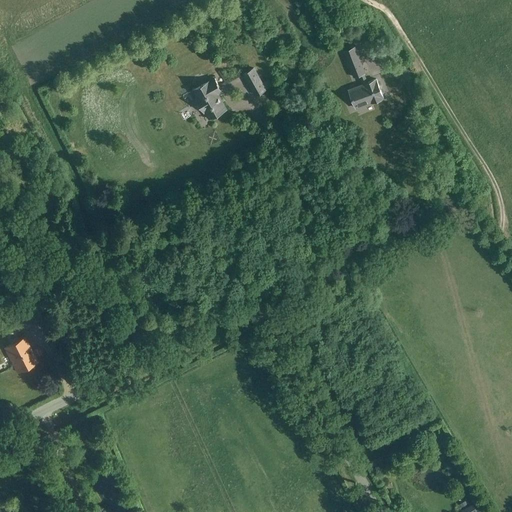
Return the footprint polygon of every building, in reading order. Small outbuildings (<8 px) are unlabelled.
[(359,58),(355,46),(344,51),(348,62),(354,77),(360,74),(364,84),(365,87),(350,93),(352,98),(351,98),(351,100),(353,100),(355,106),(373,98),(374,102),(383,98),(376,79),(367,82),(364,73),(365,72),(359,58)] [(253,69),(243,74),(255,95),(265,90),(253,69)] [(205,112),(209,119),(226,109),(215,90),(219,88),(214,78),(210,81),(193,90),(197,98),(196,99),(204,112),(205,112)] [(77,256),(77,255),(69,258),(74,269),(82,267),(77,256)] [(42,299),(31,304),(40,323),(51,318),(42,299)] [(25,338),(4,348),(17,373),(37,362),(34,356),(37,355),(37,356),(42,354),(39,348),(34,350),(35,351),(33,353),(25,338)] [(460,511),(476,511),(478,511),(472,503),(460,511)]
